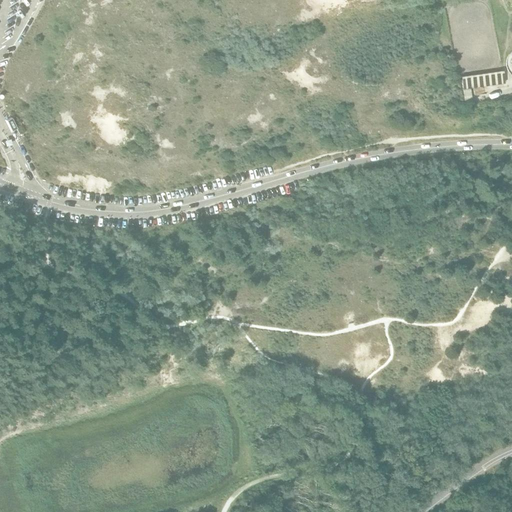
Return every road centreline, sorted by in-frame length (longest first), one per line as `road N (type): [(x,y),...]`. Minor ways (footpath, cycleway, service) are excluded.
road 1 (tertiary): [(511,144),(391,152),(148,211),(95,209),(0,183)]
road 2 (unknown): [(511,424),(394,492),(376,511)]
